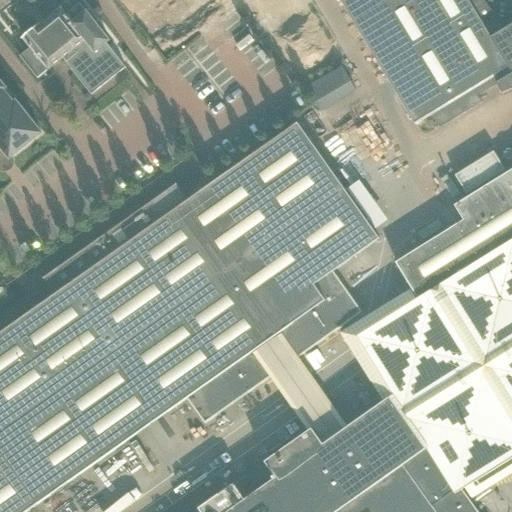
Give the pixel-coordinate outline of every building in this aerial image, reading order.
[(125,0),(152,33),(169,20),(173,26),(205,0),(125,0)] [(339,0),(415,125),(445,107),(453,120),(482,102),(478,96),(497,85),(502,94),(511,89),(511,27),(504,32),(483,0),(339,0)] [(107,43),(110,41),(80,3),(66,14),(62,9),(40,26),(39,25),(23,38),(31,48),(20,57),(38,79),(63,58),(72,69),(71,70),(92,95),(126,67),(107,43)] [(346,65),(313,87),(328,111),(361,90),(346,65)] [(3,90),(5,89),(0,82),(0,162),(9,156),(10,158),(41,133),(17,103),(14,105),(3,90)] [(0,511),(25,511),(187,399),(205,424),(273,376),(255,351),(279,334),(297,359),(362,312),(333,272),(379,239),(298,123),(188,201),(177,186),(177,185),(176,184),(43,278),(44,280),(44,279),(55,295),(0,333),(0,511)] [(467,194),(505,170),(494,152),(455,175),(467,194)] [(464,221),(397,263),(419,300),(511,242),(511,169),(454,206),(464,221)] [(409,298),(337,342),(382,414),(391,409),(453,509),(466,501),(470,507),(511,481),(511,252),(417,311),(409,298)] [(478,511),(467,496),(481,487),(465,465),(452,474),(431,445),(425,448),(390,399),(324,445),(312,429),(199,509),(201,511),(478,511)]
